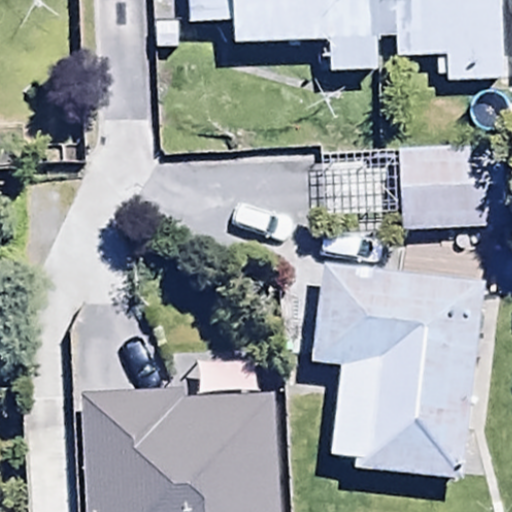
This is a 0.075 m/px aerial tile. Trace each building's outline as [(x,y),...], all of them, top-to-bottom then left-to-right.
[(226,43),(225,0),(184,0),(185,43),(226,43)] [(232,0),(234,64),(326,62),(327,93),(378,93),(377,59),(397,59),(398,101),(499,99),(497,0),(232,0)] [(496,157),(318,165),(321,236),(404,233),(405,251),(500,247),(496,157)] [(469,502),(491,303),(305,282),(295,371),(316,373),(314,390),(340,393),(331,476),(357,478),(356,489),(469,502)] [(254,377),(199,379),(199,417),(83,418),(85,511),(272,511),(269,417),(256,417),(254,377)]
